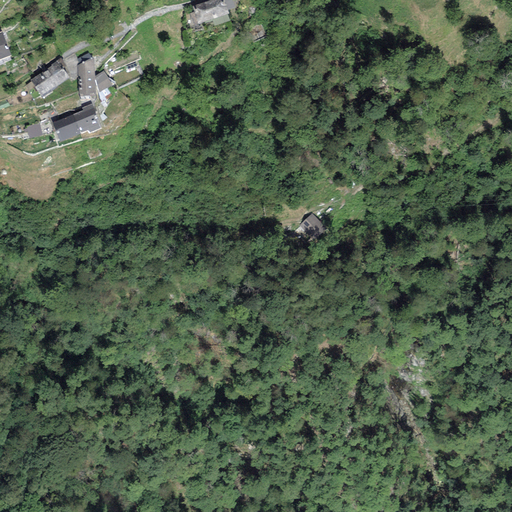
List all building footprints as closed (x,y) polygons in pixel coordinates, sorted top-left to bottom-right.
[(210,0),(192,6),(198,24),(212,19),(228,15),(229,14),(228,11),(224,0),(210,0)] [(232,0),(224,0),(228,11),(235,8),(232,0)] [(230,21),(228,15),(212,19),(214,26),(230,21)] [(2,32),(0,32),(0,59),(10,56),(2,32)] [(80,64),(92,58),(89,53),(77,59),(80,64)] [(79,96),(96,95),(95,80),(95,76),(94,57),(92,58),(80,64),(77,66),(79,96)] [(30,81),(42,98),(69,78),(62,69),(66,66),(60,58),(51,64),(52,65),(30,81)] [(112,85),(103,71),(95,76),(95,80),(99,92),(112,85)] [(83,110),(52,123),(60,141),(88,130),(89,133),(101,128),(91,104),(82,108),(83,110)] [(39,124),(27,128),(30,139),(43,135),(39,124)] [(313,216),(300,227),(314,243),(327,232),(313,216)]
